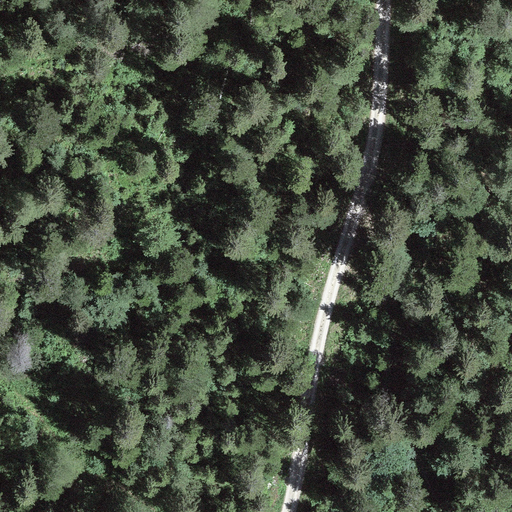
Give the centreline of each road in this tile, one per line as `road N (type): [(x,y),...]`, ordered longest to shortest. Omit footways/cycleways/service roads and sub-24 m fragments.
road 1 (track): [(290,511),(376,137),(385,0)]
road 2 (track): [(363,194),(397,282),(402,342),(434,431),(477,511)]
